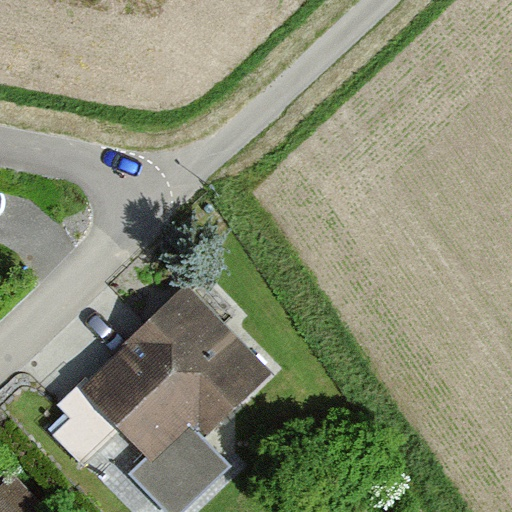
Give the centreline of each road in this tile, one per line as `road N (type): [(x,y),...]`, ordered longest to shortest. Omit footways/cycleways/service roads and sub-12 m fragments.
road 1 (residential): [(0,144),(89,162),(116,178),(129,202),(113,239),(0,346)]
road 2 (track): [(129,202),(204,161),(379,0)]
